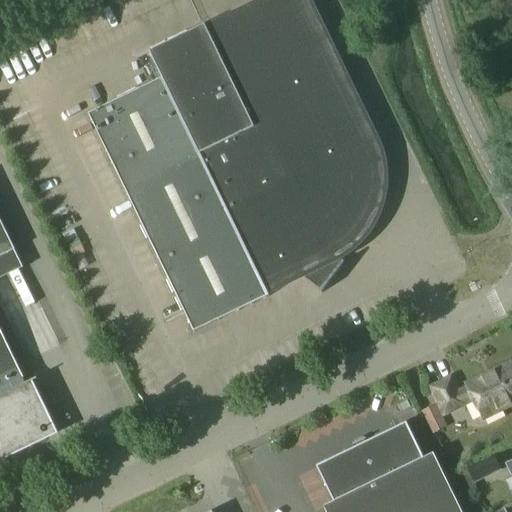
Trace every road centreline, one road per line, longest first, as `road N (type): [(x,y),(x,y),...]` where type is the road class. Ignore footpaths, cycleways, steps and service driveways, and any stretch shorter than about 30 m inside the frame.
road 1 (unclassified): [(76,511),(511,293)]
road 2 (tertiary): [(430,0),(458,95),(511,199)]
